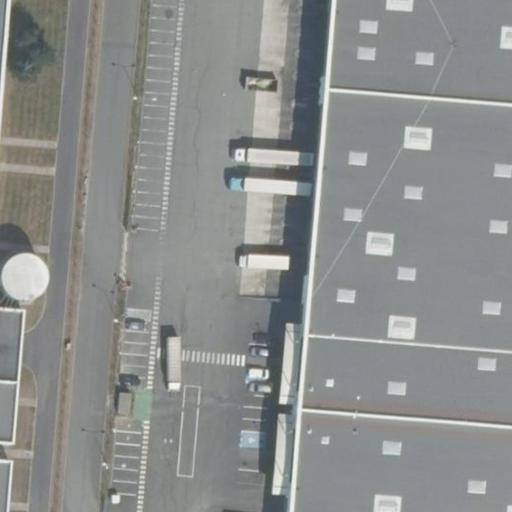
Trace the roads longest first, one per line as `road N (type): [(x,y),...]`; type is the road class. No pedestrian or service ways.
road 1 (unknown): [(200,259),(223,0)]
road 2 (unknown): [(200,259),(178,511)]
